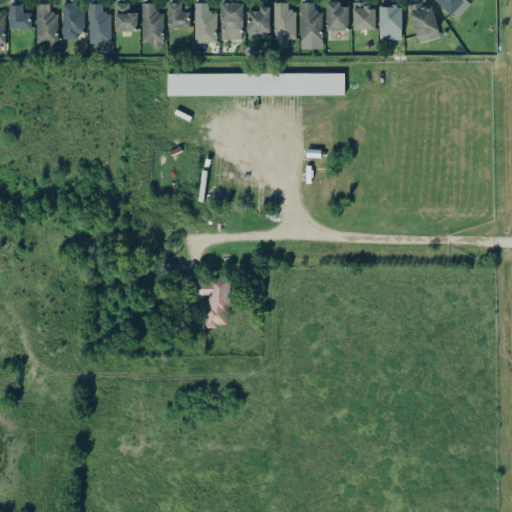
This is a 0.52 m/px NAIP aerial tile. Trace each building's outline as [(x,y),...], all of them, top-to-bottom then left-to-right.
[(326,30),(349,30),(349,6),(340,6),(340,1),(326,2),(326,30)] [(375,29),(375,8),(367,9),(366,1),(353,2),(353,29),(375,29)] [(168,27),(191,27),(191,12),(182,12),(182,2),(168,2),(168,27)] [(217,13),(208,12),(208,3),(195,2),(194,42),(216,42),(217,13)] [(242,2),(220,3),(221,39),(243,39),(242,2)] [(296,39),(295,10),(287,10),(287,2),(274,2),(275,39),(296,39)] [(300,48),(322,48),(322,11),(314,11),(313,2),(300,2),(300,48)] [(423,9),(421,2),(409,4),(416,42),(439,38),(433,7),(423,9)] [(37,43),(48,43),(48,48),(58,48),(57,12),(50,12),(49,3),(36,4),(37,43)] [(62,39),(77,39),(77,33),(84,33),(85,10),(76,10),(76,3),(63,3),(62,39)] [(89,43),(96,43),(96,50),(110,50),(110,12),(102,12),(102,3),(89,4),(89,43)] [(115,30),(138,30),(138,12),(129,13),(129,3),(115,3),(115,30)] [(164,42),(164,12),(156,12),(156,3),(142,3),(142,42),(164,42)] [(32,28),(31,12),(23,13),(23,4),(9,5),(10,28),(32,28)] [(247,10),(247,38),(269,38),(269,6),(260,5),(260,11),(247,10)] [(379,6),(379,40),(402,39),(402,6),(379,6)] [(167,94),(344,95),(344,73),(168,72),(167,94)] [(206,327),(216,327),(216,324),(229,324),(229,276),(188,275),(188,294),(206,294),(206,327)]
